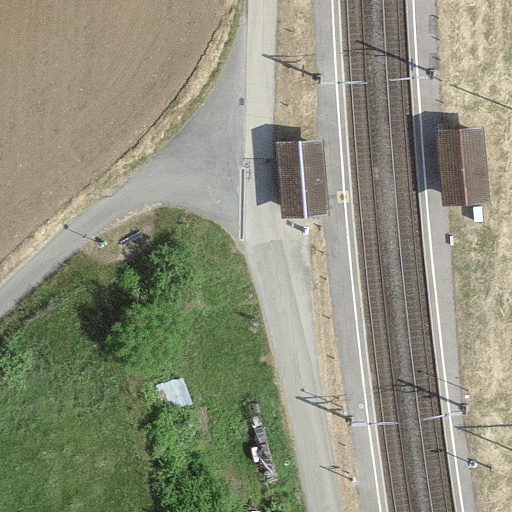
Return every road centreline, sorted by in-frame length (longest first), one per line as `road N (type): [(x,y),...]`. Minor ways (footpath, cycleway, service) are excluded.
road 1 (unclassified): [(322,511),(267,244),(260,120)]
road 2 (unclassified): [(260,120),(122,203),(0,295)]
road 3 (unclassified): [(260,120),(262,0)]
